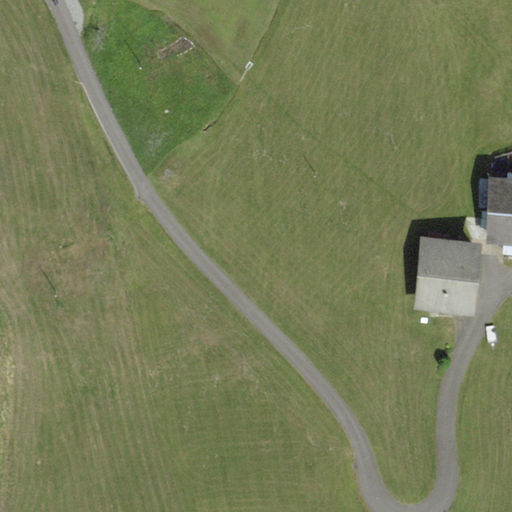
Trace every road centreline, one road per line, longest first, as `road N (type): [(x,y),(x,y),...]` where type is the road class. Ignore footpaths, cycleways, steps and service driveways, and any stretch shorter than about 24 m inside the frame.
road 1 (track): [(390,511),(373,490),(345,416),(146,192),(53,0)]
road 2 (track): [(511,272),(452,380),(447,471),(428,511)]
